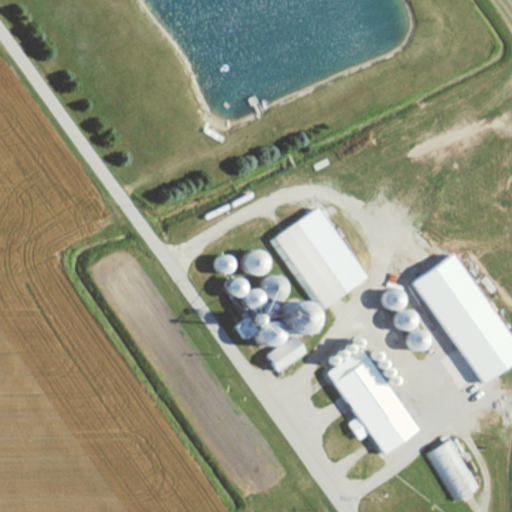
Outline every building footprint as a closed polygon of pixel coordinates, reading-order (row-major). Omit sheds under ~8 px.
[(265,236),(311,310),(357,281),(311,207),(265,236)] [(403,281),(473,385),(511,358),(511,355),(444,253),(403,281)] [(256,347),(270,342),(272,331),(295,335),(303,320),(304,317),(301,308),(293,306),(287,302),(277,306),(278,309),(275,316),(272,317),(268,316),(259,319),(251,314),(246,313),(250,306),(252,294),(243,288),(235,291),(232,282),(224,296),(230,297),(235,313),(230,323),(226,324),(230,337),(239,339),(254,347),(256,347)] [(296,355),(287,337),(256,353),(265,371),(296,355)] [(348,418),(340,423),(351,440),(361,434),(375,455),(409,432),(353,348),(317,372),(348,418)] [(420,453),(450,501),(474,486),(443,438),(420,453)]
